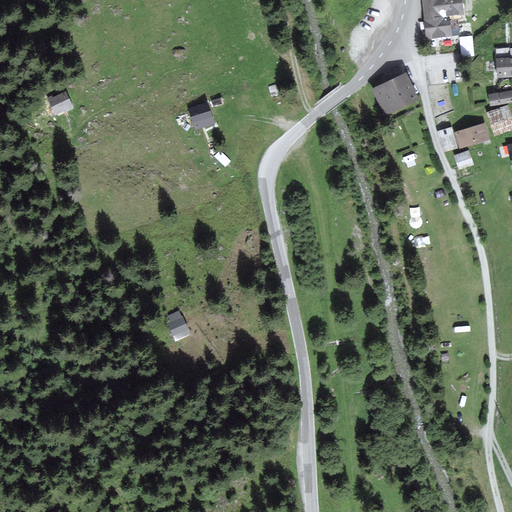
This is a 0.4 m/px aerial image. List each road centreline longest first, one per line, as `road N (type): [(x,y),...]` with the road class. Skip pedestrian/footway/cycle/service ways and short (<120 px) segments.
road 1 (track): [(397,29),(486,276),(488,435),(502,511)]
road 2 (tertiary): [(321,110),(275,152),(267,175),(304,366),(312,511)]
road 3 (tertiary): [(321,110),(371,67),(405,0)]
road 4 (track): [(277,0),(311,118)]
